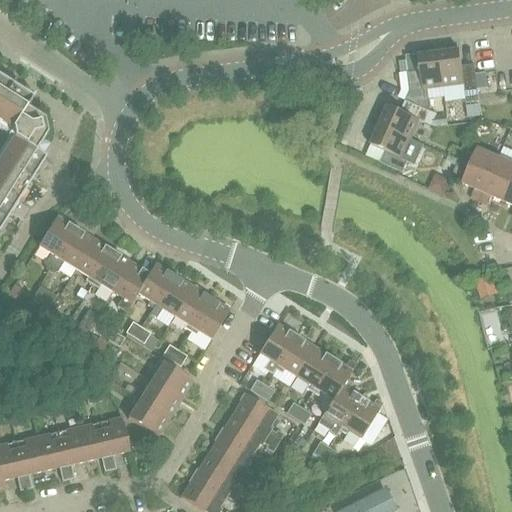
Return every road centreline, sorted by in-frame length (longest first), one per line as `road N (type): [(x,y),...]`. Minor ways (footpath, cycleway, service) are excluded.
road 1 (residential): [(29,511),(158,482),(211,402),(207,379),(268,269)]
road 2 (residential): [(440,511),(372,329),(334,297),(268,269)]
road 3 (unclassified): [(268,269),(154,230),(135,215),(116,177)]
road 4 (unclassified): [(130,111),(165,82),(293,64)]
road 5 (residential): [(116,177),(46,199),(0,269)]
road 6 (residential): [(130,111),(0,30)]
road 7 (unclassified): [(426,21),(390,25),(293,64)]
